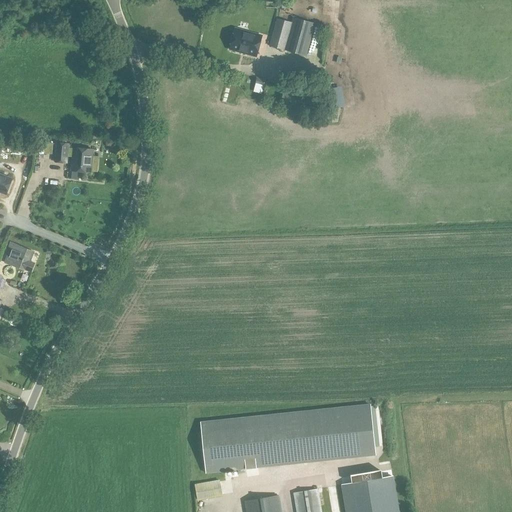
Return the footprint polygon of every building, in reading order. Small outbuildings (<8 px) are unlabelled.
[(295,18),(293,24),(285,50),(307,56),(316,24),(295,18)] [(270,46),(285,50),(293,24),(278,19),(270,46)] [(236,29),(230,49),(240,52),(240,51),(247,53),(246,54),(256,57),(262,36),(236,29)] [(343,105),(340,89),(328,91),(331,107),(343,105)] [(284,91),(281,102),(297,106),(300,96),(284,91)] [(108,140),(106,142),(106,146),(109,148),(113,146),(114,143),(112,140),(108,140)] [(57,142),(56,147),(55,162),(68,164),(73,164),(72,171),(91,172),(91,170),(97,170),(98,157),(92,157),(93,150),(74,148),(69,148),(70,143),(57,142)] [(0,191),(6,194),(12,179),(0,174),(0,191)] [(17,222),(27,223),(29,205),(20,204),(17,222)] [(30,262),(34,252),(8,241),(6,247),(11,249),(6,261),(32,272),(35,264),(30,262)] [(7,316),(4,323),(11,326),(11,325),(13,319),(13,318),(7,316)] [(376,455),(370,405),(201,423),(207,473),(376,455)] [(398,511),(393,476),(382,478),(381,472),(352,477),(353,483),(343,485),(347,511),(398,511)] [(232,479),(195,483),(196,491),(200,490),(201,495),(233,491),(232,479)] [(322,511),(318,489),(293,493),(296,511),(322,511)] [(281,511),(279,496),(245,502),(246,511),(281,511)]
